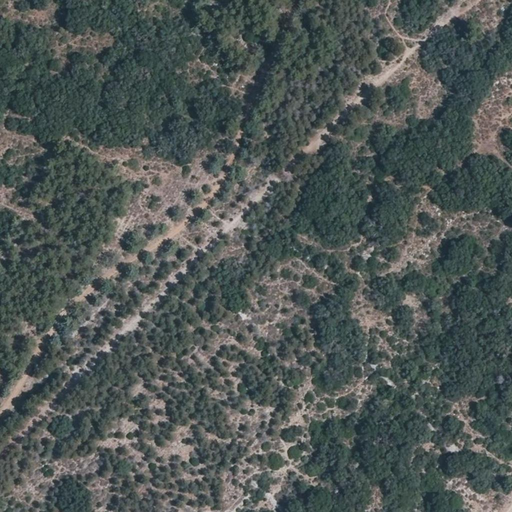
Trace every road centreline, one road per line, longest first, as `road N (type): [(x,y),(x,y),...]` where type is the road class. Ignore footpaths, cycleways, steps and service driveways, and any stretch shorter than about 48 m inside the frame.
road 1 (track): [(0,455),(242,218),(318,131),(480,0)]
road 2 (track): [(294,0),(210,198),(60,314),(0,415)]
